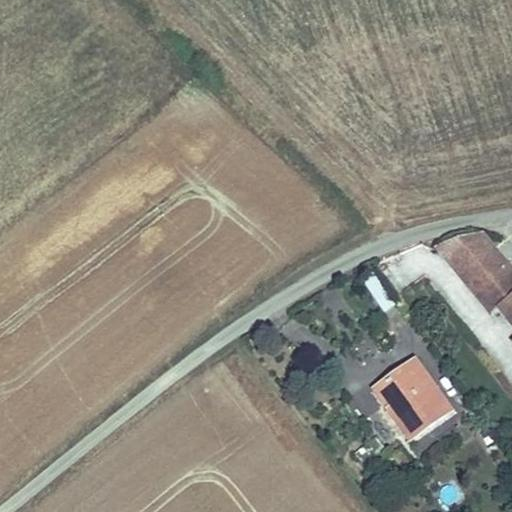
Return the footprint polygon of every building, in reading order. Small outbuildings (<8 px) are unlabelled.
[(476,297),(509,272),(493,251),(459,276),(476,297)] [(500,312),(511,301),(511,275),(509,272),(476,297),(492,318),(500,312)] [(382,310),(393,302),(377,279),(366,287),(382,310)] [(511,301),(500,312),(511,327),(511,301)] [(411,362),(370,394),(410,446),(450,414),(411,362)] [(438,488),(440,503),(457,501),(455,486),(438,488)]
